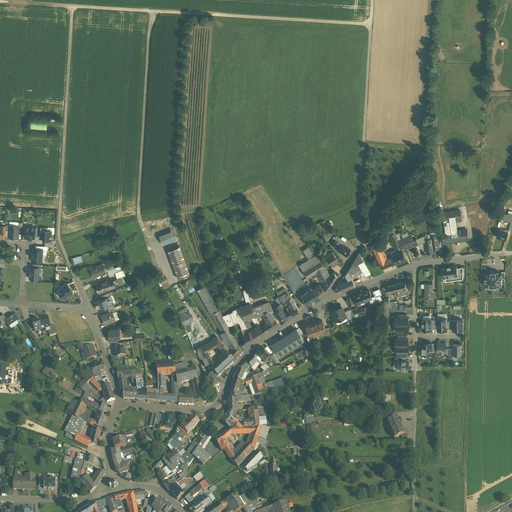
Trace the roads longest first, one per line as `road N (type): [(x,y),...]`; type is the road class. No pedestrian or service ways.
road 1 (track): [(370,24),(0,1)]
road 2 (track): [(198,273),(177,214),(185,13)]
road 3 (residential): [(120,404),(216,407),(234,368),(259,342),(328,299)]
road 4 (track): [(371,0),(358,246)]
road 5 (track): [(72,6),(58,237)]
road 6 (track): [(150,11),(138,207),(147,233)]
road 7 (track): [(414,511),(415,372)]
